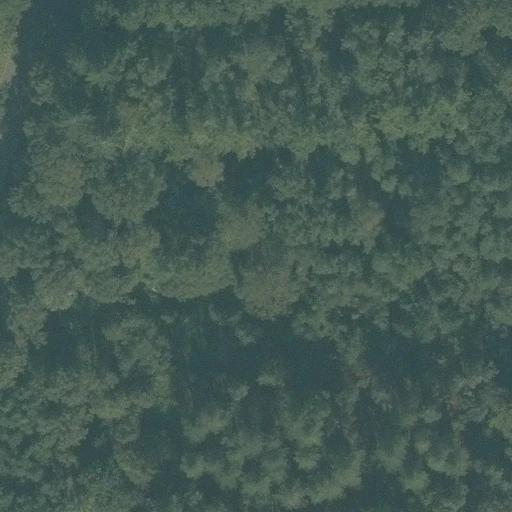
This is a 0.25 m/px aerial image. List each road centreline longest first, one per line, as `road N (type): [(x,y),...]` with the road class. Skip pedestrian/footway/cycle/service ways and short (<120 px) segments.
road 1 (track): [(104,262),(90,187),(116,131),(111,71),(122,31),(149,12),(272,0)]
road 2 (track): [(77,511),(80,420),(94,376),(87,313),(104,262)]
road 3 (primary): [(0,124),(44,0)]
